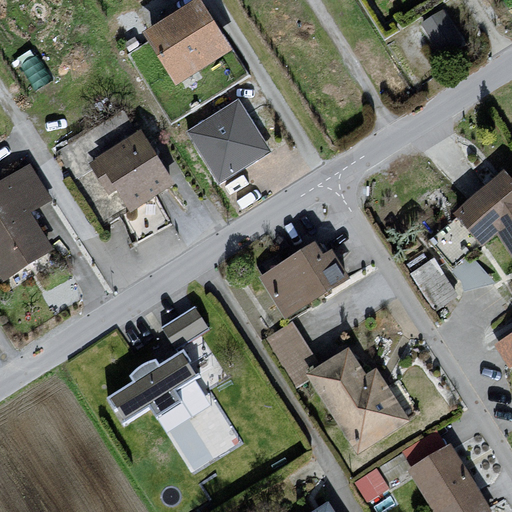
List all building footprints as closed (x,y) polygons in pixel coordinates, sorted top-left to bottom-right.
[(192,7),(137,42),(171,96),(226,58),(192,7)] [(234,105),(184,138),(217,192),(267,157),(234,105)] [(135,137),(88,164),(120,220),(170,192),(135,137)] [(27,169),(0,185),(0,284),(47,255),(25,216),(48,203),(27,169)] [(511,188),(497,171),(447,216),(477,254),(492,239),(511,268),(511,188)] [(310,248),(255,284),(286,328),(344,285),(326,255),(317,261),(310,248)] [(476,252),(455,267),(473,290),(493,275),(476,252)] [(162,319),(173,341),(210,323),(199,301),(162,319)] [(511,338),(493,351),(511,372),(511,338)] [(303,381),(354,460),(406,430),(372,375),(363,381),(346,354),(303,381)] [(126,389),(101,406),(119,435),(147,419),(151,423),(178,409),(170,397),(195,384),(176,357),(152,373),(148,367),(137,373),(128,378),(123,384),(126,389)] [(404,474),(429,511),(482,511),(448,451),(404,474)] [(356,476),(369,498),(391,484),(378,463),(356,476)]
